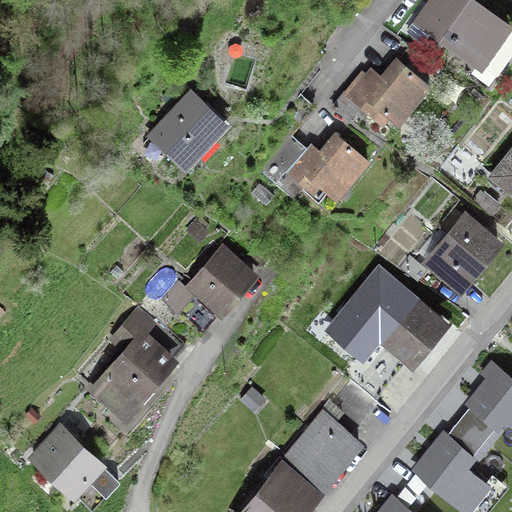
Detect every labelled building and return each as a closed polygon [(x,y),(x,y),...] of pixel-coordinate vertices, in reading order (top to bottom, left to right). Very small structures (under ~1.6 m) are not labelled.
[(430,0),(413,25),(484,73),(511,38),(511,18),(485,0),(430,0)] [(440,84),(399,57),(384,74),(370,65),(346,97),(402,134),(440,84)] [(233,122),(192,87),(145,134),(188,171),(233,122)] [(325,150),(311,141),(288,169),(340,206),(373,161),(336,134),(325,150)] [(511,150),(493,173),(511,188),(511,150)] [(508,242),(469,211),(427,261),(466,293),(508,242)] [(265,274),(224,241),(189,283),(229,316),(265,274)] [(445,327),(378,271),(330,330),(364,358),(380,339),(413,366),(445,327)] [(179,282),(163,299),(200,332),(216,315),(179,282)] [(188,357),(138,310),(111,339),(120,345),(86,383),(130,425),(188,357)] [(511,374),(492,359),(481,373),(485,376),(465,402),(470,406),(460,418),(492,443),(502,430),(511,437),(511,374)] [(314,511),(397,413),(348,379),(236,511),(314,511)] [(479,460),(492,443),(460,418),(448,433),(443,429),(411,468),(416,472),(406,484),(428,502),(437,490),(464,511),(469,511),(471,511),(472,511),(487,511),(508,485),(479,460)] [(115,471),(63,423),(29,456),(84,505),(115,471)] [(419,511),(428,502),(406,484),(397,496),(393,493),(376,511),(419,511)]
